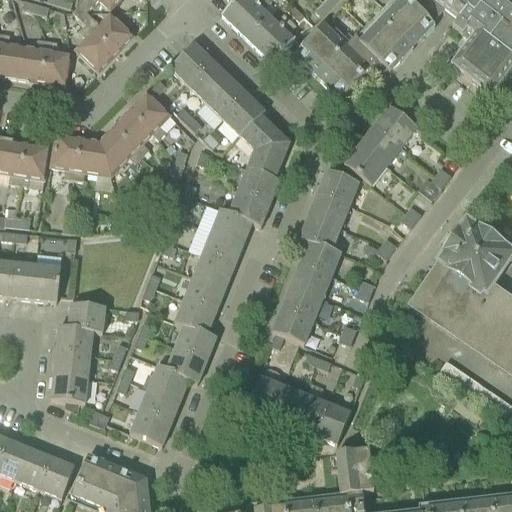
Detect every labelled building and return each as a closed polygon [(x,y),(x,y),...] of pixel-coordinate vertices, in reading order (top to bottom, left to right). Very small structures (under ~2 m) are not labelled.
[(47,0),(46,6),(58,10),(61,1),(59,0),(47,0)] [(78,24),(86,17),(97,5),(108,15),(122,0),(88,0),(85,3),(72,17),(78,24)] [(240,0),(221,20),(234,33),(265,1),(263,0),(253,0),(250,4),(245,0),(240,0)] [(431,28),(433,27),(444,12),(458,23),(452,31),(469,44),(449,69),(490,100),(511,72),(511,0),(403,0),(403,1),(402,0),(401,0),(358,45),(354,42),(349,47),(346,50),(323,28),(293,60),(339,105),(368,75),(377,83),(386,74),(388,76),(433,30),(431,28)] [(327,0),(323,5),(330,12),(339,3),(335,0),(327,0)] [(58,10),(71,13),(73,4),(61,1),(58,10)] [(234,33),(246,44),(269,20),(263,14),(270,6),(265,1),(234,33)] [(21,15),(34,18),(36,9),(24,5),(21,15)] [(314,15),(321,22),(330,12),(323,5),(314,15)] [(34,18),(46,22),(49,12),(36,9),(34,18)] [(292,10),(287,15),(293,21),(299,14),(293,9),(292,10)] [(299,14),(293,21),(298,27),(305,20),(299,14)] [(90,36),(115,60),(132,41),(108,18),(98,28),(86,17),(78,24),(90,36)] [(246,44),(258,56),(289,24),(283,19),(276,27),(269,20),(246,44)] [(289,24),(258,56),(271,68),(294,44),(287,38),(295,30),(289,24)] [(98,77),(115,60),(90,36),(74,53),(98,77)] [(0,81),(17,84),(22,51),(8,49),(9,40),(0,38),(0,81)] [(17,84),(41,88),(47,46),(37,44),(35,53),(22,51),(17,84)] [(41,88),(65,91),(70,58),(55,56),(57,48),(47,46),(41,88)] [(169,74),(187,91),(211,66),(193,49),(169,74)] [(191,95),(204,108),(228,83),(211,66),(187,91),(191,95)] [(204,108),(221,125),(246,100),(228,83),(204,108)] [(150,93),(156,100),(166,91),(159,84),(150,93)] [(128,117),(152,140),(158,145),(165,138),(160,132),(170,122),(146,98),(128,117)] [(238,141),(260,121),(264,117),(246,100),(221,125),(238,141)] [(373,131),(400,152),(416,133),(389,112),(373,131)] [(185,128),(192,121),(183,113),(176,120),(185,128)] [(143,149),(152,140),(128,117),(112,133),(142,162),(149,155),(143,149)] [(194,137),(200,130),(192,121),(185,128),(194,137)] [(252,156),(288,148),(260,121),(238,141),(252,156)] [(386,171),(400,152),(373,131),(359,150),(386,171)] [(135,169),(142,162),(112,133),(98,147),(110,183),(129,164),(135,169)] [(211,154),(218,147),(209,138),(202,145),(211,154)] [(63,183),(73,185),(79,144),(55,140),(50,173),(65,176),(63,183)] [(84,179),(110,183),(98,147),(79,144),(73,185),(83,187),(84,179)] [(8,189),(19,191),(26,150),(1,146),(0,150),(0,179),(9,181),(8,189)] [(246,173),(274,184),(288,148),(252,156),(246,173)] [(26,150),(19,191),(27,192),(29,184),(43,186),(49,154),(26,150)] [(370,191),(386,171),(359,150),(343,170),(370,191)] [(174,167),(183,170),(187,158),(178,155),(174,167)] [(196,168),(204,172),(209,160),(200,156),(196,168)] [(170,180),(179,182),(183,170),(174,167),(170,180)] [(435,179),(445,187),(451,181),(440,172),(435,179)] [(236,196),(269,209),(278,186),(274,184),(246,173),(236,196)] [(316,199),(349,212),(358,189),(326,175),(316,199)] [(431,206),(440,194),(445,187),(435,179),(429,186),(426,184),(418,195),(431,206)] [(183,200),(191,204),(196,192),(187,189),(183,200)] [(228,218),(251,229),(260,232),(269,209),(236,196),(228,218)] [(307,221),(340,234),(349,212),(316,199),(307,221)] [(178,212),(187,215),(191,204),(183,200),(178,212)] [(162,218),(170,214),(164,202),(155,207),(162,218)] [(405,218),(416,227),(421,220),(410,212),(405,218)] [(210,237),(242,250),(251,229),(228,218),(219,214),(210,237)] [(411,233),(416,227),(405,218),(399,225),(411,233)] [(4,231),(16,232),(17,223),(5,221),(4,231)] [(307,248),(332,255),(340,234),(307,221),(298,244),(307,248)] [(511,383),(511,304),(493,292),(511,264),(511,254),(464,222),(433,267),(435,269),(406,311),(511,383)] [(16,232),(29,233),(30,224),(17,223),(16,232)] [(62,237),(74,238),(75,229),(63,227),(62,237)] [(74,238),(87,239),(88,230),(75,229),(74,238)] [(164,245),(173,249),(178,237),(169,234),(164,245)] [(1,245),(13,246),(14,237),(2,236),(1,245)] [(13,246),(26,248),(27,239),(14,237),(13,246)] [(201,260),(233,273),(242,250),(210,237),(201,260)] [(66,256),(76,257),(77,244),(67,243),(66,256)] [(391,258),(396,252),(386,243),(380,250),(391,258)] [(160,257),(169,261),(173,249),(164,245),(160,257)] [(298,269),(331,282),(340,259),(332,255),(307,248),(298,269)] [(385,265),(391,258),(380,250),(375,257),(385,265)] [(192,282),(224,295),(233,273),(201,260),(192,282)] [(0,301),(8,302),(11,268),(0,266),(0,301)] [(8,302),(32,305),(36,270),(11,268),(8,302)] [(289,292),(322,305),(328,292),(337,295),(341,286),(331,282),(298,269),(289,292)] [(36,270),(32,305),(56,307),(60,273),(36,270)] [(146,290),(155,294),(160,282),(151,279),(146,290)] [(183,304),(215,317),(224,295),(192,282),(183,304)] [(359,293),(372,299),(375,291),(362,285),(359,293)] [(142,302),(151,306),(155,294),(146,290),(142,302)] [(281,314),(313,327),(322,305),(289,292),(281,314)] [(356,301),(369,307),(372,299),(359,293),(356,301)] [(182,332),(207,339),(215,317),(183,304),(173,328),(182,332)] [(68,333),(93,338),(102,339),(105,313),(70,309),(68,333)] [(313,327),(281,314),(272,337),(276,339),(284,342),(304,350),(313,327)] [(125,324),(137,326),(138,316),(126,315),(125,324)] [(138,339),(147,343),(152,331),(143,328),(138,339)] [(340,338),(353,343),(356,335),(343,330),(340,338)] [(56,357),(90,360),(93,338),(68,333),(58,332),(56,357)] [(173,352),(207,366),(216,343),(207,339),(182,332),(173,352)] [(337,346),(350,351),(353,343),(340,338),(337,346)] [(133,351),(142,355),(147,343),(138,339),(133,351)] [(284,342),(276,339),(273,346),(271,351),(279,354),(284,342)] [(113,360),(122,364),(127,352),(118,348),(113,360)] [(165,374),(188,386),(197,390),(207,366),(173,352),(165,374)] [(53,380),(88,384),(90,360),(56,357),(53,380)] [(304,367),(316,371),(319,362),(308,358),(304,367)] [(109,372),(118,376),(122,364),(113,360),(109,372)] [(316,371),(327,376),(331,367),(319,362),(316,371)] [(476,403),(485,388),(447,364),(438,378),(476,403)] [(147,395),(180,408),(188,386),(165,374),(157,371),(153,381),(147,378),(142,392),(148,394),(147,395)] [(120,383),(130,387),(134,375),(125,372),(120,383)] [(352,390),(359,393),(364,381),(357,378),(352,390)] [(88,384),(53,380),(51,405),(85,409),(88,384)] [(246,413),(269,422),(281,390),(259,381),(246,413)] [(116,395),(125,399),(130,387),(120,383),(116,395)] [(269,422),(291,431),(304,399),(281,390),(269,422)] [(139,417),(171,429),(180,408),(147,395),(143,405),(137,403),(133,414),(139,417)] [(291,431),(313,440),(326,408),(304,399),(291,431)] [(326,408),(313,440),(337,450),(350,417),(326,408)] [(88,427),(96,430),(101,418),(93,415),(88,427)] [(171,429),(139,417),(129,440),(162,453),(171,429)] [(101,418),(96,430),(104,434),(106,430),(109,421),(101,418)] [(0,458),(0,480),(13,486),(27,453),(6,445),(0,458)] [(13,486),(35,495),(48,462),(27,453),(13,486)] [(362,511),(361,497),(372,496),(368,454),(335,458),(340,505),(348,504),(348,511),(362,511)] [(148,511),(148,510),(145,484),(122,474),(103,467),(87,460),(72,499),(69,498),(67,503),(86,511),(88,511),(148,511)] [(48,462),(35,495),(61,505),(74,472),(48,462)]
